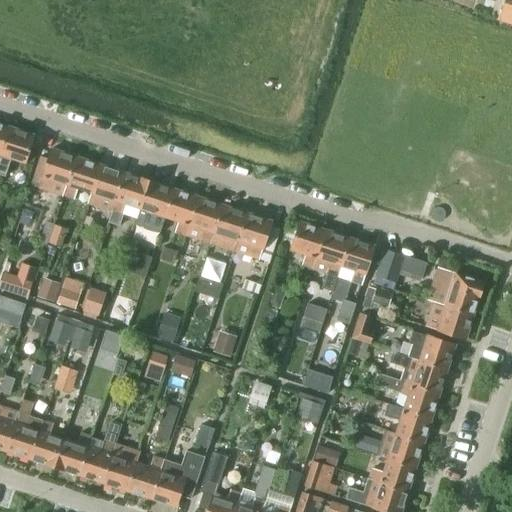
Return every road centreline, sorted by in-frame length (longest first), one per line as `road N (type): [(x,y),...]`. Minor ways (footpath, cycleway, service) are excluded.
road 1 (residential): [(511,262),(0,102)]
road 2 (unclassified): [(463,511),(511,362)]
